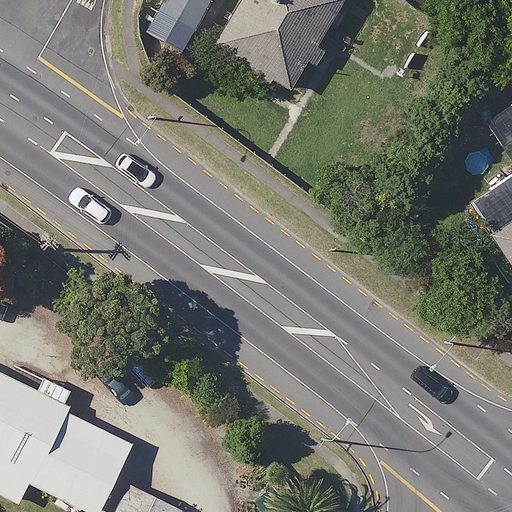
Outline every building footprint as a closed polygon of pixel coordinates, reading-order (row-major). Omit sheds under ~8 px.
[(196,0),(145,0),(142,5),(181,27),(196,0)] [(275,86),(290,59),(302,65),(315,40),(303,34),(321,0),(213,0),(192,42),(275,86)] [(511,114),(497,94),(469,114),(502,161),(447,200),(511,290),(511,114)] [(21,367),(16,379),(0,371),(0,469),(52,494),(80,507),(113,436),(49,406),(59,385),(21,367)] [(163,511),(168,504),(113,477),(95,511),(163,511)]
